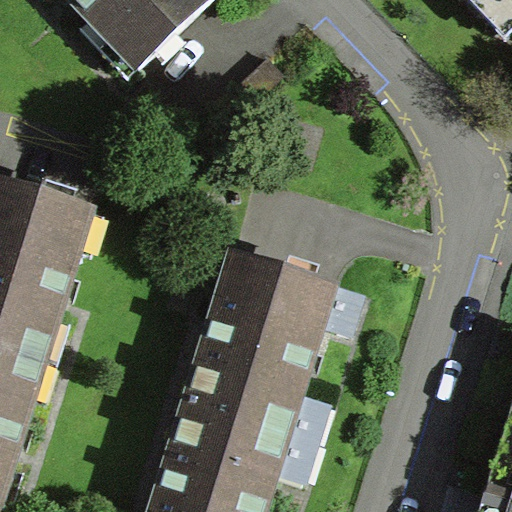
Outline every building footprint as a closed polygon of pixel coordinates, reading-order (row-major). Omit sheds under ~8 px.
[(217,0),(49,0),(136,88),(222,5),(217,0)] [(511,0),(454,0),(511,59),(511,0)] [(7,511),(97,206),(0,178),(0,511),(7,511)] [(269,511),(341,290),(225,253),(142,511),(269,511)] [(511,511),(511,388),(473,511),(511,511)]
